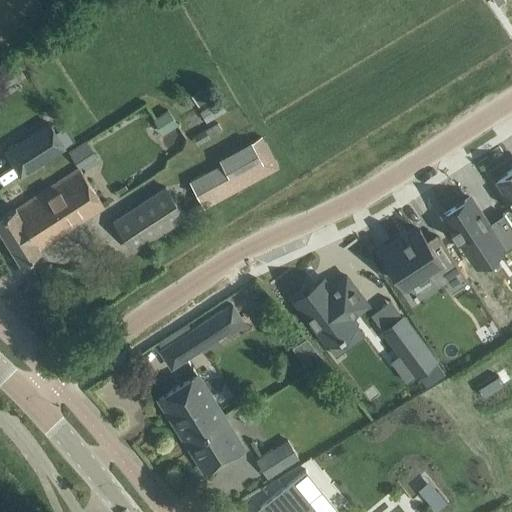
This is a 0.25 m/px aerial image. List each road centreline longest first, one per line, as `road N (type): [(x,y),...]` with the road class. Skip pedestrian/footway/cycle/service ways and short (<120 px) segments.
road 1 (residential): [(511,101),(362,196),(242,250),(29,404)]
road 2 (tertiary): [(126,511),(29,404)]
